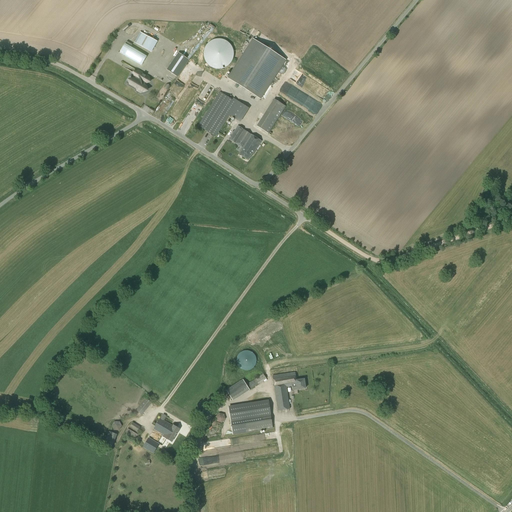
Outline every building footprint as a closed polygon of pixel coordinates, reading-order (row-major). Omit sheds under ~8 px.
[(151,52),(157,42),(144,34),(138,45),(151,52)] [(261,99),(286,60),(252,39),(227,78),(261,99)] [(141,65),(147,56),(131,47),(126,44),(125,43),(119,52),(141,65)] [(188,60),(180,55),(169,71),(177,77),(188,60)] [(134,77),(136,78),(135,78),(134,78),(128,81),(129,86),(135,89),(136,90),(136,91),(136,92),(140,94),(141,94),(142,94),(145,94),(149,93),(150,93),(147,86),(145,84),(145,83),(146,84),(147,84),(151,84),(152,83),(151,80),(149,76),(146,75),(146,76),(142,75),(143,74),(143,73),(143,72),(142,72),(141,71),(140,71),(139,70),(133,73),(134,77)] [(215,137),(237,103),(220,92),(198,126),(215,137)] [(268,133),(286,106),(274,99),(257,126),(268,133)] [(242,148),(251,134),(238,126),(229,139),(242,148)] [(251,134),(242,148),(241,150),(242,151),(239,155),(248,161),(253,154),(262,141),(251,134)] [(256,361),(256,360),(256,358),(256,357),(255,356),(254,355),(253,354),(252,353),(251,352),(250,351),(249,351),(247,351),(246,351),(244,351),(243,351),(242,352),(241,352),(240,353),(239,354),(238,355),(237,357),(237,358),(236,359),(236,361),(236,362),(237,363),(237,365),(238,366),(239,367),(240,368),(241,369),(242,370),(243,370),(245,370),(246,371),(247,371),(249,370),(250,370),(251,369),(253,368),(254,367),(254,366),(255,365),(256,364),(256,363),(256,361)] [(296,380),(295,372),(273,376),(278,410),(290,409),(287,387),(292,386),(293,387),(297,386),(297,389),(305,388),(304,379),(296,380)] [(251,389),(266,379),(263,374),(248,384),(251,389)] [(233,401),(249,390),(243,379),(226,390),(233,401)] [(246,432),(273,428),(268,400),(228,406),(233,434),(246,432)] [(160,418),(154,429),(164,435),(163,436),(172,442),(180,429),(174,425),(173,426),(160,418)] [(122,426),(119,422),(114,422),(111,426),(114,430),(119,431),(122,426)] [(137,435),(137,434),(128,429),(125,434),(134,439),(136,435),(137,435)] [(104,444),(112,447),(117,434),(109,431),(104,444)] [(153,454),(159,444),(148,438),(143,448),(153,454)]
